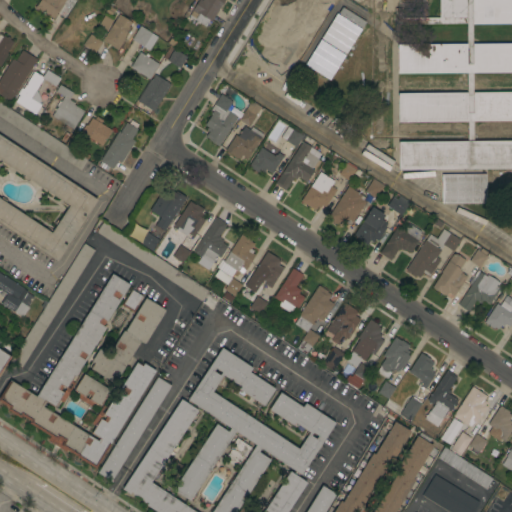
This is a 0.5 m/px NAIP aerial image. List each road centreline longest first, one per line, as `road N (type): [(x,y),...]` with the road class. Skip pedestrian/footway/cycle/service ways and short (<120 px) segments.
road 1 (residential): [(161,149),(511,377)]
road 2 (residential): [(250,0),(116,220)]
road 3 (primary): [(107,511),(0,438)]
road 4 (residential): [(0,11),(101,88)]
